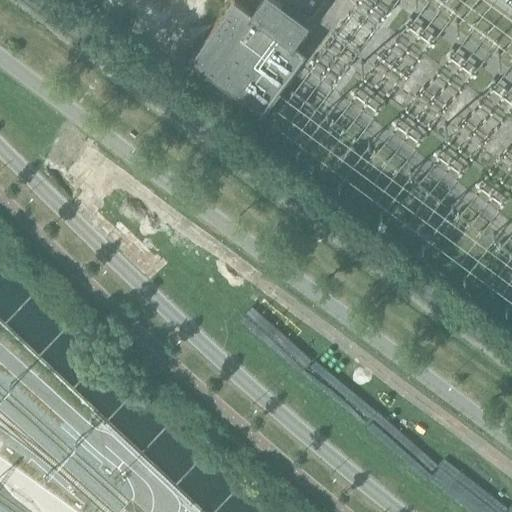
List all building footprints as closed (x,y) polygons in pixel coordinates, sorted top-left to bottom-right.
[(305,52),(292,43),(308,22),(306,21),(306,22),(279,3),(280,2),(277,0),(257,0),(249,11),(234,0),(232,0),(188,61),(189,62),(191,60),(259,111),(258,113),(259,114),(305,52)] [(284,131),(301,108),(283,95),(267,117),(284,131)] [(353,182),(370,159),(352,146),(335,169),(353,182)] [(436,244),(453,221),(435,208),(418,231),(436,244)] [(511,265),(495,287),(511,299),(511,265)]
